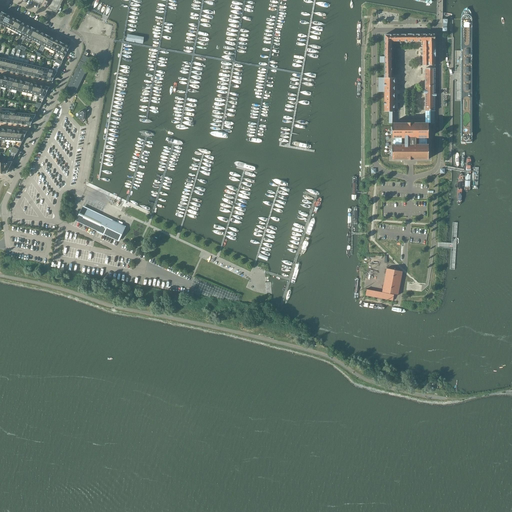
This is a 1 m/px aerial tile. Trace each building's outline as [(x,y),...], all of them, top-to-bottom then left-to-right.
[(31,0),(32,0),(47,8),(58,13),(64,0),(31,0)] [(7,27),(12,17),(7,15),(2,25),(7,27)] [(78,16),(72,28),(77,31),(83,19),(78,16)] [(7,27),(12,29),(17,20),(17,19),(12,17),(7,27)] [(17,20),(12,29),(17,32),(22,22),(17,20)] [(21,34),(26,24),(22,22),(17,32),(21,34)] [(26,24),(21,34),(26,37),(31,27),(26,24)] [(31,39),(36,29),(31,27),(26,37),(31,39)] [(36,42),(41,32),(36,29),(31,39),(36,42)] [(41,32),(36,42),(41,44),(46,34),(45,34),(41,32)] [(46,34),(41,44),(45,47),(51,37),(46,34)] [(435,34),(433,34),(430,34),(429,34),(421,35),(421,34),(420,34),(420,35),(411,35),(411,34),(408,34),(408,35),(387,35),(385,35),(385,41),(385,52),(384,52),(384,55),(385,55),(385,57),(380,57),(380,63),(385,63),(385,75),(384,75),(384,78),(391,78),(391,77),(391,41),(408,41),(422,41),(435,41),(435,34)] [(143,44),(144,38),(128,35),(127,41),(143,44)] [(50,49),(55,39),(51,37),(45,47),(50,49)] [(55,39),(50,49),(55,52),(60,42),(55,39)] [(435,41),(422,41),(423,66),(435,65),(435,57),(435,49),(435,42),(435,41)] [(60,54),(65,44),(60,42),(55,52),(60,54)] [(65,44),(60,54),(55,52),(51,60),(52,60),(50,69),(50,70),(57,71),(60,66),(61,64),(62,62),(67,52),(68,52),(70,47),(65,44)] [(79,66),(66,91),(73,95),(90,61),(89,59),(83,56),(80,63),(79,63),(78,65),(79,66)] [(425,123),(428,123),(431,123),(434,123),(434,111),(435,111),(435,68),(425,68),(425,123)] [(47,80),(53,81),(55,76),(57,71),(50,70),(47,80)] [(392,123),(393,112),(394,112),(395,77),(391,77),(391,78),(384,78),(378,78),(378,92),(382,92),(385,92),(385,112),(389,112),(389,123),(392,123)] [(46,87),(42,86),(40,85),(38,95),(39,96),(35,104),(40,107),(42,103),(45,97),(47,92),(49,88),(46,87)] [(35,104),(30,114),(26,114),(25,124),(31,125),(34,118),(40,107),(35,104)] [(76,115),(76,116),(79,119),(80,118),(81,121),(84,119),(85,113),(83,111),(81,113),(80,112),(77,114),(76,114),(76,115)] [(429,126),(428,123),(425,123),(413,123),(407,123),(392,123),(392,127),(391,127),(391,129),(391,134),(392,134),(392,138),(392,144),(392,145),(392,149),(391,149),(391,156),(392,156),(392,159),(408,159),(408,160),(413,160),(413,159),(429,159),(429,155),(430,155),(430,148),(429,148),(429,145),(428,145),(428,138),(429,138),(429,133),(430,133),(430,126),(429,126)] [(23,131),(17,131),(16,141),(22,141),(25,137),(27,132),(23,131)] [(4,163),(1,163),(2,173),(1,173),(1,174),(7,173),(9,168),(12,162),(16,154),(17,152),(18,150),(18,149),(22,141),(16,141),(12,140),(9,145),(13,147),(10,154),(8,157),(3,154),(4,163)] [(5,151),(10,154),(13,147),(9,145),(8,145),(5,151)] [(470,189),(472,156),(467,156),(465,171),(464,189),(467,193),(470,189)] [(109,220),(83,208),(77,221),(103,233),(109,220)] [(109,220),(103,233),(119,241),(125,228),(109,220)] [(393,301),(394,295),(398,295),(403,271),(403,272),(403,271),(387,268),(382,292),(381,298),(393,301)]
